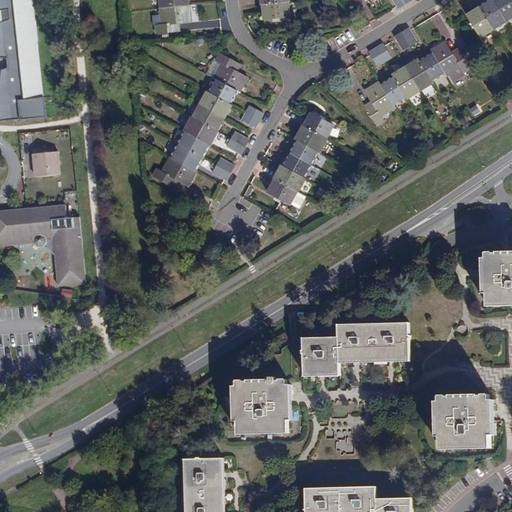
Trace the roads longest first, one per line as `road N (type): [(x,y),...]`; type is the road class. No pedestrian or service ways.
road 1 (tertiary): [(138,399),(421,223)]
road 2 (residential): [(242,233),(226,206),(300,79)]
road 3 (tertiary): [(0,479),(75,444),(138,399)]
road 4 (residential): [(300,79),(436,0)]
road 5 (tertiary): [(138,399),(0,456)]
